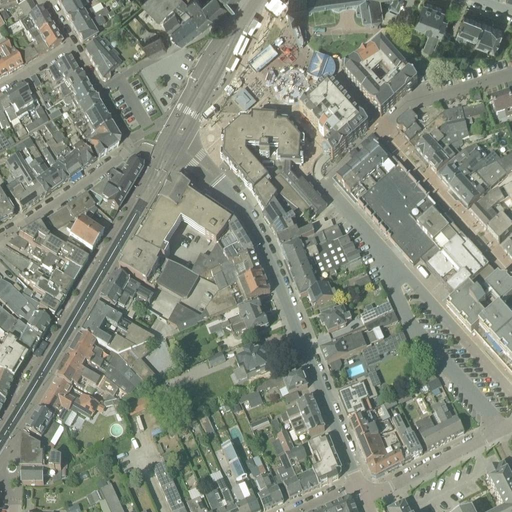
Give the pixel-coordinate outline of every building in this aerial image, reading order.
[(59,0),(56,2),(63,13),(84,0),(59,0)] [(89,5),(85,0),(84,0),(63,13),(69,24),(84,15),(80,10),(82,9),(89,5)] [(125,6),(124,4),(121,0),(120,0),(116,3),(119,9),(125,6)] [(159,22),(161,20),(174,8),(179,3),(203,29),(214,18),(199,1),(198,0),(191,0),(187,3),(184,0),(144,0),(141,3),(159,22)] [(214,18),(227,6),(221,0),(199,0),(199,1),(214,18)] [(339,6),(339,8),(340,7),(340,6),(343,4),(343,6),(344,5),(344,4),(352,2),(352,4),(353,4),(353,3),(356,4),(357,9),(356,10),(357,11),(358,10),(363,11),(362,12),(362,13),(364,11),(370,14),(370,17),(371,17),(379,15),(380,25),(389,24),(395,17),(402,0),(292,0),(292,1),(296,0),(298,0),(299,1),(302,1),(302,4),(301,4),(301,5),(303,5),(305,8),(305,10),(306,11),(307,9),(310,8),(312,10),(312,9),(311,8),(313,4),(322,2),(322,4),(323,4),(323,2),(331,1),(333,4),(332,5),(333,5),(339,6)] [(440,33),(446,19),(441,17),(444,10),(424,2),(416,23),(425,27),(423,32),(429,34),(424,48),(432,51),(440,33)] [(31,3),(19,7),(26,19),(22,22),(28,33),(35,29),(34,28),(47,20),(42,10),(36,13),(31,3)] [(175,13),(163,23),(171,33),(172,33),(181,44),(182,44),(203,29),(179,3),(174,8),(183,18),(181,20),(175,13)] [(105,10),(95,16),(92,11),(84,15),(69,24),(76,35),(99,21),(102,19),(108,15),(105,10)] [(462,40),(464,37),(475,42),(482,24),(481,24),(464,17),(456,38),(462,40)] [(76,35),(82,46),(97,37),(93,32),(105,24),(102,19),(99,21),(76,35)] [(28,33),(29,35),(30,37),(33,42),(34,41),(40,38),(39,37),(52,29),(47,20),(34,28),(35,29),(28,33)] [(482,24),(475,42),(494,49),(502,30),(482,23),(481,24),(482,24)] [(36,45),(37,48),(31,51),(30,49),(20,54),(26,65),(62,44),(52,29),(39,37),(40,38),(34,41),(36,45)] [(167,50),(160,37),(142,46),(153,57),(167,50)] [(109,76),(121,65),(116,60),(118,58),(114,52),(113,52),(109,47),(110,47),(104,39),(100,42),(104,48),(101,52),(106,60),(95,69),(102,82),(106,83),(110,80),(109,76)] [(98,41),(85,53),(95,69),(106,60),(101,52),(104,48),(100,42),(98,41)] [(0,62),(7,76),(23,67),(14,53),(12,54),(6,43),(0,45),(0,56),(2,60),(0,61),(0,62)] [(406,72),(402,68),(381,45),(371,54),(354,65),(353,65),(347,69),(346,70),(345,78),(350,84),(351,85),(351,84),(356,90),(357,91),(362,96),(361,96),(362,97),(371,107),(372,108),(380,117),(381,118),(382,117),(394,106),(395,106),(395,105),(406,96),(412,90),(411,90),(417,85),(409,75),(409,76),(406,72)] [(70,58),(48,71),(56,85),(63,81),(66,85),(80,76),(70,58)] [(428,83),(438,80),(435,68),(425,72),(428,83)] [(87,87),(80,76),(66,85),(60,88),(62,93),(61,94),(65,101),(87,87)] [(41,87),(35,77),(30,80),(36,90),(41,87)] [(261,99),(269,93),(258,80),(250,86),(261,99)] [(31,98),(22,84),(12,90),(26,114),(35,109),(29,99),(31,98)] [(77,110),(94,99),(87,87),(65,101),(63,101),(66,107),(69,107),(72,105),(76,110),(77,110)] [(324,151),(331,159),(333,161),(340,155),(341,154),(340,154),(345,150),(346,150),(346,149),(367,130),(368,130),(369,129),(359,119),(349,108),(332,89),(324,90),(314,99),(308,105),(307,105),(306,106),(301,110),(302,110),(301,111),(300,111),(301,112),(310,122),(310,123),(316,129),(319,133),(324,139),(324,138),(330,145),(324,151)] [(17,119),(26,114),(12,90),(3,95),(17,119)] [(235,101),(235,102),(236,104),(237,103),(245,113),(254,104),(244,93),(235,101)] [(509,94),(492,99),(497,116),(510,112),(511,117),(511,116),(511,102),(511,103),(509,94)] [(0,97),(0,110),(2,115),(5,114),(10,123),(17,119),(3,95),(0,97)] [(47,95),(41,99),(44,104),(50,100),(47,95)] [(478,95),(473,96),(475,103),(482,102),(478,95)] [(83,121),(101,110),(94,99),(77,110),(79,113),(71,118),(74,124),(82,119),(83,121)] [(410,116),(398,127),(397,127),(397,128),(397,129),(396,130),(397,131),(397,132),(398,132),(398,133),(399,133),(400,133),(401,133),(402,133),(403,133),(406,137),(404,139),(415,152),(445,126),(471,120),(487,116),(483,105),(444,114),(438,106),(410,116)] [(10,128),(2,115),(0,110),(0,125),(3,130),(6,128),(7,129),(10,128)] [(32,124),(36,130),(49,123),(41,110),(36,113),(40,120),(32,124)] [(111,128),(101,110),(83,121),(85,123),(76,128),(79,133),(89,127),(91,130),(94,128),(98,135),(111,128)] [(48,118),(52,124),(62,118),(58,112),(48,118)] [(327,208),(304,182),(301,185),(293,177),(294,167),(301,167),(303,143),(288,126),(277,126),(277,122),(252,120),(252,124),(241,124),(224,139),(223,162),(245,187),(253,196),(265,217),(266,216),(279,196),(301,212),(306,216),(311,222),(327,208)] [(462,142),(469,139),(466,127),(473,126),(471,120),(445,126),(415,152),(429,167),(452,146),(462,142)] [(36,130),(32,124),(25,128),(29,134),(36,130)] [(52,124),(45,128),(53,138),(52,142),(46,146),(48,150),(68,182),(82,172),(73,157),(65,144),(60,136),(52,124)] [(89,147),(98,161),(117,148),(118,147),(119,141),(111,128),(98,135),(94,128),(91,130),(89,127),(79,133),(86,143),(93,139),(95,143),(89,147)] [(27,136),(24,130),(17,134),(20,139),(27,136)] [(0,132),(0,154),(10,149),(6,142),(1,132),(0,132)] [(82,172),(94,164),(76,137),(67,143),(76,155),(73,157),(82,172)] [(10,149),(15,146),(11,139),(6,142),(10,149)] [(452,146),(429,167),(437,176),(460,155),(457,152),(463,145),(462,142),(452,146)] [(22,144),(14,149),(17,154),(25,150),(22,144)] [(378,145),(374,148),(337,181),(358,205),(399,168),(378,145)] [(463,181),(500,162),(493,154),(487,159),(476,147),(464,152),(460,155),(437,176),(449,190),(461,179),(463,181)] [(61,187),(68,182),(48,150),(42,154),(51,168),(52,167),(54,169),(51,171),(52,172),(61,187)] [(511,171),(511,155),(500,162),(463,181),(461,179),(449,190),(450,190),(450,193),(457,202),(460,202),(468,210),(506,175),(511,171)] [(17,170),(38,203),(45,198),(23,164),(18,156),(4,164),(6,167),(10,174),(17,170)] [(45,198),(53,192),(44,178),(34,164),(30,159),(23,164),(45,198)] [(44,178),(53,192),(61,187),(52,172),(49,174),(40,160),(34,164),(44,178)] [(106,206),(117,213),(142,172),(142,167),(133,161),(128,164),(125,171),(122,169),(117,173),(113,179),(111,178),(106,181),(86,197),(94,208),(95,205),(99,207),(103,201),(108,204),(106,206)] [(408,178),(406,176),(399,168),(358,205),(365,213),(373,205),(375,208),(408,178)] [(14,202),(21,214),(38,203),(17,170),(10,174),(1,180),(11,196),(14,202)] [(365,213),(380,230),(388,222),(385,219),(418,190),(408,178),(375,208),(373,205),(365,213)] [(153,211),(145,225),(133,245),(147,252),(166,262),(170,255),(165,253),(172,241),(180,227),(182,224),(215,246),(217,248),(218,248),(220,244),(223,238),(234,222),(206,203),(206,204),(193,195),(193,193),(191,192),(174,181),(173,182),(171,180),(166,189),(161,197),(153,211)] [(511,183),(502,189),(511,205),(511,183)] [(409,219),(428,201),(423,195),(418,190),(385,219),(388,222),(380,230),(401,254),(423,235),(409,219)] [(486,217),(499,205),(504,203),(497,192),(491,196),(471,214),(486,232),(494,225),(486,217)] [(0,224),(0,225),(12,219),(13,215),(0,193),(0,224)] [(271,230),(272,232),(301,212),(279,196),(266,216),(265,217),(263,218),(264,221),(267,224),(271,230)] [(77,203),(85,214),(86,217),(88,221),(97,211),(94,208),(86,197),(80,201),(77,203)] [(409,219),(423,235),(432,245),(419,256),(418,255),(409,263),(414,267),(420,261),(440,284),(447,292),(454,299),(455,300),(447,308),(463,327),(471,336),(474,334),(511,376),(511,287),(510,288),(509,286),(507,284),(507,281),(500,281),(428,201),(409,219)] [(76,220),(85,214),(77,203),(69,208),(76,220)] [(46,238),(76,220),(69,208),(38,226),(46,238)] [(511,210),(505,215),(494,225),(486,232),(499,245),(511,233),(511,210)] [(294,224),(306,216),(301,212),(272,232),(274,235),(276,239),(277,242),(300,232),(299,231),(294,224)] [(333,229),(331,222),(325,225),(324,221),(314,225),(313,224),(299,231),(300,232),(277,242),(281,253),(301,244),(301,243),(333,229)] [(69,239),(63,248),(79,257),(84,249),(91,254),(98,244),(102,237),(80,222),(75,229),(70,225),(66,230),(71,235),(69,239)] [(254,255),(252,252),(250,253),(234,228),(235,226),(236,225),(234,223),(234,222),(223,238),(220,244),(218,248),(217,248),(209,262),(205,259),(204,260),(201,258),(192,275),(200,279),(211,273),(220,270),(254,255)] [(87,263),(78,258),(46,238),(38,226),(19,238),(28,244),(37,250),(37,249),(80,275),(87,263)] [(343,239),(338,227),(333,229),(301,243),(301,244),(281,253),(286,264),(295,259),(296,260),(343,239)] [(401,254),(409,263),(418,255),(419,256),(432,245),(423,235),(401,254)] [(8,245),(19,251),(21,249),(24,251),(28,244),(19,238),(8,245)] [(349,247),(345,238),(343,239),(296,260),(295,259),(286,264),(291,277),(351,249),(350,246),(349,246),(350,247),(349,247)] [(511,242),(503,250),(511,260),(511,242)] [(147,252),(133,245),(126,258),(140,266),(143,262),(148,265),(149,262),(151,263),(153,260),(145,255),(147,252)] [(37,249),(37,250),(32,257),(41,263),(39,265),(43,267),(42,269),(42,270),(73,287),(80,275),(37,249)] [(291,277),(297,290),(317,281),(317,279),(334,271),(358,261),(355,253),(354,254),(353,255),(351,249),(291,277)] [(126,258),(119,270),(141,282),(155,291),(157,287),(182,301),(187,300),(200,279),(192,275),(165,264),(166,262),(147,252),(145,255),(153,260),(151,263),(149,262),(148,265),(143,262),(140,266),(126,258)] [(220,270),(211,273),(213,278),(219,293),(218,294),(239,285),(262,276),(262,274),(261,275),(258,270),(257,268),(256,262),(257,262),(254,255),(220,270)] [(66,299),(32,280),(21,273),(12,265),(8,270),(18,280),(19,277),(27,284),(29,285),(33,288),(33,287),(36,289),(33,294),(59,310),(66,299)] [(66,299),(73,287),(42,270),(38,277),(35,276),(32,280),(66,299)] [(336,276),(334,271),(317,279),(317,281),(297,290),(301,301),(309,297),(308,297),(331,286),(333,285),(331,279),(336,276)] [(141,290),(117,276),(112,283),(149,305),(150,306),(154,299),(140,291),(141,290)] [(270,295),(269,294),(268,294),(265,288),(264,288),(261,281),(263,280),(262,277),(263,277),(262,276),(239,285),(218,294),(205,311),(201,318),(200,318),(195,320),(190,322),(184,325),(177,328),(179,335),(198,327),(197,325),(270,295)] [(358,294),(359,293),(364,291),(372,287),(368,278),(354,284),(358,294)] [(50,326),(35,317),(36,314),(22,299),(12,289),(9,287),(1,283),(0,283),(0,302),(27,329),(25,332),(41,341),(50,326)] [(149,305),(112,283),(108,290),(141,309),(145,311),(149,305)] [(337,300),(331,286),(308,297),(309,297),(309,299),(314,310),(337,300)] [(36,314),(38,311),(53,320),(59,310),(33,294),(29,292),(27,290),(22,299),(36,314)] [(101,303),(134,322),(141,309),(108,290),(101,303)] [(257,304),(239,312),(242,317),(221,326),(224,333),(262,317),(260,311),(261,310),(261,309),(262,309),(262,308),(262,307),(261,306),(261,305),(260,305),(259,304),(258,304),(257,304)] [(147,346),(149,345),(155,342),(155,340),(109,314),(110,312),(99,306),(86,329),(108,342),(104,349),(119,357),(147,346)] [(177,306),(175,310),(195,320),(200,318),(177,306)] [(325,327),(328,335),(346,328),(345,325),(352,322),(347,311),(344,313),(343,310),(338,312),(336,307),(323,312),(325,317),(322,319),(323,320),(320,321),(322,328),(325,327)] [(25,332),(17,325),(0,310),(0,333),(6,338),(4,341),(16,348),(16,349),(19,351),(17,355),(26,360),(30,355),(32,356),(41,341),(25,332)] [(190,322),(195,320),(175,310),(173,314),(190,322)] [(360,318),(364,326),(384,317),(382,311),(375,314),(374,311),(360,318)] [(380,331),(398,323),(394,313),(384,318),(384,317),(364,326),(368,335),(363,337),(362,337),(323,352),(322,353),(322,354),(323,353),(328,366),(340,361),(340,362),(362,353),(362,352),(375,347),(384,343),(384,342),(380,331)] [(184,325),(190,322),(173,314),(171,318),(184,325)] [(247,331),(250,336),(268,329),(269,328),(269,327),(269,326),(269,325),(269,324),(268,323),(267,323),(266,322),(265,323),(262,317),(224,333),(226,337),(233,334),(234,336),(247,331)] [(177,328),(184,325),(171,318),(168,323),(177,328)] [(223,332),(220,326),(208,331),(211,336),(223,332)] [(82,336),(104,349),(108,342),(86,329),(82,336)] [(375,347),(379,358),(401,349),(400,348),(408,345),(403,334),(384,342),(384,343),(375,347)] [(119,357),(104,349),(82,336),(75,348),(115,371),(140,391),(149,388),(148,387),(119,357)] [(16,348),(4,341),(0,347),(0,378),(13,383),(13,382),(18,373),(16,372),(18,368),(21,369),(26,360),(17,355),(19,351),(16,349),(16,348)] [(141,362),(151,354),(147,346),(119,357),(148,387),(160,382),(141,362)] [(83,368),(84,367),(103,377),(109,381),(120,390),(127,396),(133,394),(137,389),(140,391),(115,371),(75,348),(68,360),(83,368)] [(255,355),(254,352),(235,360),(240,373),(244,371),(248,380),(260,375),(260,376),(267,373),(269,372),(265,363),(268,362),(264,353),(262,354),(261,353),(255,355)] [(225,363),(222,354),(207,360),(211,369),(225,363)] [(63,370),(97,389),(114,399),(120,390),(109,381),(103,377),(101,381),(82,371),(83,368),(68,360),(63,370)] [(327,366),(331,376),(340,372),(342,367),(340,362),(340,361),(328,366),(327,366)] [(97,389),(63,370),(57,380),(72,389),(73,386),(93,397),(97,389)] [(297,393),(308,389),(302,375),(276,385),(279,392),(286,390),(289,397),(297,393)] [(368,402),(370,402),(378,399),(375,390),(380,388),(376,375),(358,382),(360,389),(339,397),(348,419),(351,418),(353,421),(369,414),(370,415),(373,414),(368,402)] [(433,375),(424,380),(427,386),(428,386),(437,381),(433,375)] [(0,403),(4,405),(13,383),(0,378),(0,403)] [(100,406),(99,406),(83,396),(80,401),(70,396),(73,390),(72,389),(57,380),(39,411),(54,420),(65,426),(72,414),(77,416),(78,414),(90,421),(91,419),(93,419),(96,413),(100,406)] [(442,389),(438,381),(437,381),(428,386),(431,392),(432,394),(442,389)] [(272,388),(269,383),(256,388),(257,392),(258,394),(272,388)] [(428,386),(427,386),(418,391),(421,397),(431,392),(428,386)] [(260,398),(258,394),(257,392),(246,397),(249,403),(260,398)] [(288,405),(300,400),(297,393),(289,397),(285,398),(288,405)] [(105,404),(113,402),(117,401),(115,400),(109,396),(105,404)] [(130,418),(154,408),(149,396),(126,407),(130,418)] [(281,417),(284,424),(289,422),(316,411),(312,400),(296,407),(298,411),(281,417)] [(118,401),(117,401),(113,402),(116,413),(122,411),(118,401)] [(455,440),(464,435),(457,420),(453,422),(443,402),(437,405),(455,440)] [(437,405),(434,407),(432,408),(436,416),(432,418),(438,430),(445,445),(455,440),(437,405)] [(241,412),(239,407),(231,410),(234,415),(241,412)] [(44,452),(50,455),(55,447),(50,445),(60,428),(52,423),(54,420),(39,411),(27,432),(42,441),(38,448),(44,452)] [(320,421),(316,411),(289,422),(291,426),(293,432),(320,421)] [(412,461),(422,456),(403,418),(400,412),(389,417),(392,423),(406,451),(412,461)] [(350,423),(357,443),(378,435),(370,415),(369,414),(353,421),(353,422),(350,423)] [(212,428),(208,417),(199,421),(203,431),(212,428)] [(199,426),(196,421),(189,424),(191,429),(199,426)] [(274,429),(280,426),(277,421),(271,423),(274,429)] [(309,438),(325,432),(320,421),(293,432),(296,439),(307,434),(309,438)] [(445,445),(438,430),(435,431),(429,421),(415,428),(428,453),(445,445)] [(180,439),(187,436),(185,430),(177,433),(180,439)] [(294,453),(291,445),(286,434),(278,438),(285,456),(294,453)] [(357,443),(365,463),(367,466),(387,457),(378,435),(357,443)] [(23,441),(22,472),(66,473),(66,471),(68,471),(68,464),(62,464),(62,460),(53,455),(49,462),(44,462),(44,452),(38,448),(24,440),(23,441)] [(341,472),(336,460),(334,461),(331,456),(334,455),(329,442),(322,445),(321,443),(308,449),(313,459),(307,461),(313,473),(312,473),(319,488),(338,480),(337,476),(338,474),(341,472)] [(233,445),(221,450),(231,472),(236,483),(247,478),(233,445)] [(302,449),(294,453),(285,456),(285,457),(289,465),(297,461),(298,465),(307,461),(302,449)] [(393,457),(368,470),(372,478),(376,480),(399,468),(412,461),(406,451),(393,457)] [(165,464),(173,460),(170,454),(162,458),(165,464)] [(285,457),(284,457),(280,459),(284,469),(277,472),(280,477),(273,480),(277,489),(284,486),(290,501),(303,496),(296,480),(289,465),(285,457)] [(185,511),(165,464),(153,469),(171,511),(185,511)] [(263,467),(257,470),(260,477),(266,475),(263,467)] [(257,470),(256,469),(251,471),(254,479),(260,477),(257,470)] [(407,511),(404,505),(390,511),(511,511),(511,486),(503,469),(498,472),(486,477),(503,511),(407,511)] [(44,478),(46,478),(54,478),(53,485),(61,482),(61,478),(66,478),(66,473),(22,472),(22,486),(43,487),(44,478)] [(220,472),(211,476),(214,483),(223,479),(220,472)] [(296,480),(303,496),(319,489),(319,488),(312,473),(296,480)] [(261,480),(274,508),(284,504),(277,489),(273,480),(271,475),(261,480)] [(237,511),(235,508),(229,493),(223,480),(217,483),(223,496),(222,496),(225,501),(222,502),(222,504),(225,511),(237,511)] [(258,498),(264,511),(266,511),(274,508),(261,480),(255,482),(261,496),(258,498)] [(260,511),(249,486),(245,487),(243,482),(237,485),(239,490),(248,511),(260,511)] [(134,489),(131,484),(125,486),(128,492),(134,489)] [(106,502),(109,511),(122,511),(111,487),(101,491),(101,492),(106,502)] [(235,508),(237,511),(248,511),(239,490),(233,492),(239,506),(235,508)] [(100,505),(106,502),(101,492),(92,496),(96,506),(99,505),(100,505)] [(205,497),(211,511),(225,511),(222,504),(222,502),(217,492),(205,497)] [(96,506),(92,496),(87,499),(91,508),(96,506)] [(197,511),(207,511),(205,511),(204,511),(200,500),(193,503),(197,511)] [(356,511),(352,502),(348,500),(347,500),(331,507),(333,511),(356,511)] [(109,511),(106,502),(100,505),(102,511),(109,511)] [(197,511),(193,503),(187,505),(189,511),(197,511)]
